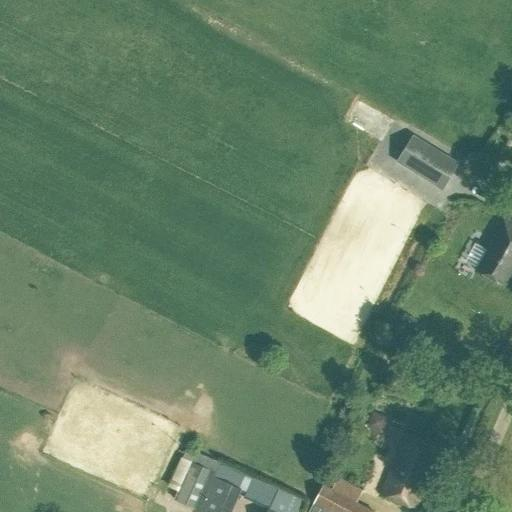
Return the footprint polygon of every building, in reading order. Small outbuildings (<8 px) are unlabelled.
[(381,145),(391,128),(359,111),(350,129),(381,145)] [(415,134),(398,162),(444,190),(461,163),(415,134)] [(439,208),(430,223),(440,229),(450,214),(439,208)] [(491,239),(495,241),(478,271),(507,287),(511,277),(511,220),(504,216),(491,239)] [(373,412),(366,427),(382,434),(388,418),(373,412)] [(431,449),(405,438),(381,492),(415,507),(424,484),(417,481),(431,449)] [(201,511),(231,511),(242,491),(246,493),(252,479),(245,476),(220,463),(214,476),(193,467),(177,500),(201,511)] [(272,506),(268,511),(301,511),(307,500),(265,483),(258,500),(272,506)] [(324,484),(309,511),(376,511),(358,501),(333,489),(325,485),(324,484)]
